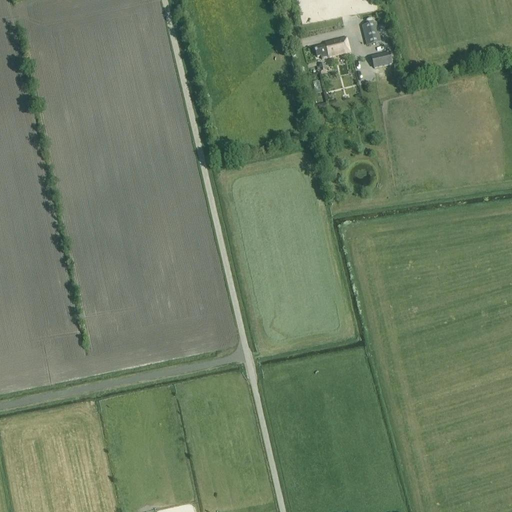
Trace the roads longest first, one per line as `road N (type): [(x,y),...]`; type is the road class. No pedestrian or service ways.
road 1 (residential): [(283,511),(165,0)]
road 2 (track): [(0,406),(246,355)]
